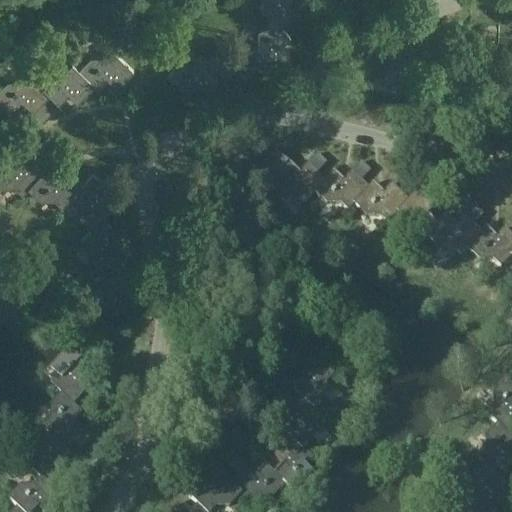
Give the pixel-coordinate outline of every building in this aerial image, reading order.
[(259,8),(270,19),(270,18),(281,29),(282,29),(298,12),(285,0),(266,0),(266,1),(259,8)] [(270,18),(270,19),(258,31),(258,45),(252,52),(251,52),(263,63),(262,63),(273,73),(290,56),(277,44),(283,38),(287,41),(291,37),(282,29),(281,29),(270,18)] [(220,49),(208,61),(208,62),(223,77),(227,81),(231,77),(228,74),(234,68),(246,80),(262,63),(263,63),(251,52),(252,52),(241,41),(234,49),(220,49)] [(79,70),(78,70),(94,85),(94,86),(98,90),(102,86),(98,82),(104,76),(108,80),(117,88),(134,71),(112,50),(105,57),(91,58),(79,70)] [(208,62),(208,61),(202,55),(194,63),(181,63),(168,76),(188,96),(192,91),(188,88),(194,82),(207,94),(223,77),(208,62)] [(40,84),(39,84),(50,95),(50,96),(59,104),(63,100),(59,97),(65,90),(69,94),(78,102),(94,86),(94,85),(78,70),(79,70),(73,64),(65,72),(51,72),(40,84)] [(0,89),(0,98),(6,105),(15,114),(19,110),(15,106),(21,100),(34,112),(50,96),(50,95),(39,84),(40,84),(29,74),(21,81),(8,81),(0,89)] [(274,152),(255,172),(269,185),(288,165),(274,152)] [(0,187),(2,189),(15,188),(23,196),(29,189),(28,189),(44,173),(43,173),(27,157),(18,166),(14,169),(8,163),(12,160),(7,156),(0,163),(0,187)] [(288,165),(269,185),(282,198),(296,197),(304,205),(314,194),(324,182),(307,166),(299,175),(295,178),(289,172),(293,169),(288,165)] [(44,173),(28,189),(29,189),(41,201),(55,201),(62,208),(73,197),(72,197),(83,186),(83,185),(66,169),(58,178),(54,182),(48,176),(51,172),(47,169),(43,173),(44,173)] [(324,182),(314,194),(326,206),(340,205),(348,212),(354,206),(353,206),(368,190),(351,174),(343,183),(339,186),(333,180),(336,177),(332,173),(324,182)] [(83,186),(72,197),(73,197),(80,204),(80,218),(92,229),(93,230),(103,218),(104,219),(112,210),(108,206),(105,210),(99,204),(111,191),(93,174),(83,185),(83,186)] [(368,190),(353,206),(354,206),(366,218),(380,218),(383,221),(387,225),(397,214),(408,203),(407,202),(391,186),(383,194),(382,195),(379,199),(372,193),(376,189),(372,185),(368,190)] [(408,203),(397,214),(404,221),(405,234),(418,247),(427,238),(426,237),(437,226),(436,226),(433,223),(429,226),(423,221),(427,217),(435,208),(418,191),(407,202),(408,203)] [(437,226),(426,237),(427,238),(439,249),(453,249),(460,256),(467,250),(466,249),(481,234),(481,233),(464,218),(455,227),(452,230),(445,224),(449,221),(445,217),(436,226),(437,226)] [(92,229),(82,240),(89,247),(90,261),(102,273),(117,258),(118,258),(122,254),(118,250),(114,254),(108,248),(112,244),(120,235),(104,219),(103,218),(93,230),(92,229)] [(481,234),(466,249),(467,250),(479,262),(493,261),(500,269),(511,258),(510,257),(511,255),(511,237),(504,230),(495,239),(492,242),(486,236),(489,233),(485,229),(481,233),(481,234)] [(102,273),(96,279),(103,287),(104,301),(117,313),(136,293),(132,289),(128,293),(122,287),(126,283),(134,274),(118,258),(117,258),(102,273)] [(58,377),(50,386),(60,396),(61,395),(72,406),(73,406),(89,389),(80,381),(76,377),(82,371),(86,374),(90,370),(70,351),(57,364),(58,377)] [(294,354),(285,364),(294,373),(303,382),(307,385),(301,391),(297,388),(294,392),(298,396),(314,411),(314,410),(326,398),(326,384),(333,377),(311,356),(304,363),(294,354)] [(493,408),(486,415),(496,426),(497,425),(508,436),(511,431),(511,406),(511,407),(511,406),(511,387),(505,381),(493,394),(493,408)] [(282,394),(273,404),(282,413),(291,422),(295,425),(289,431),(285,428),(281,432),(290,441),(291,440),(302,451),(302,450),(314,438),(314,424),(321,417),(314,410),(314,411),(298,396),(292,403),(282,394)] [(49,422),(42,430),(48,436),(49,435),(64,450),(65,450),(71,443),(81,452),(90,442),(80,433),(71,424),(68,421),(74,415),(77,418),(81,414),(73,406),(72,406),(61,395),(60,396),(49,408),(49,422)] [(485,452),(478,459),(484,466),(485,465),(500,480),(511,467),(511,458),(504,451),(510,445),(511,446),(511,438),(508,436),(497,425),(496,426),(485,438),(485,452)] [(37,462),(30,470),(40,480),(41,479),(52,490),(53,490),(68,473),(59,464),(56,461),(62,455),(65,458),(69,454),(65,450),(64,450),(49,435),(48,436),(37,448),(37,462)] [(274,475),(274,476),(285,486),(285,487),(291,493),(293,495),(306,483),(305,474),(305,469),(313,461),(302,450),(302,451),(291,440),(290,441),(274,457),(283,466),(287,469),(281,475),(277,472),(274,475)] [(237,459),(227,469),(237,478),(231,485),(230,486),(241,496),(241,497),(252,507),(259,499),(273,499),(285,487),(285,486),(274,476),(274,475),(265,466),(261,471),(265,474),(259,480),(256,477),(247,468),(237,459)] [(473,492),(465,499),(476,509),(479,511),(495,511),(504,503),(491,491),(497,485),(501,488),(505,484),(500,480),(485,465),(484,466),(472,478),(473,492)] [(203,478),(186,496),(197,506),(197,505),(204,511),(212,511),(215,509),(229,509),(241,497),(241,496),(230,486),(231,485),(222,476),(218,480),(221,484),(215,490),(212,487),(203,478)] [(20,487),(7,500),(17,509),(17,508),(21,511),(28,511),(34,505),(37,509),(40,511),(51,511),(63,500),(53,490),(52,490),(41,479),(40,480),(34,486),(20,487)] [(189,511),(181,503),(172,511),(204,511),(197,505),(197,506),(190,511),(189,511)]
